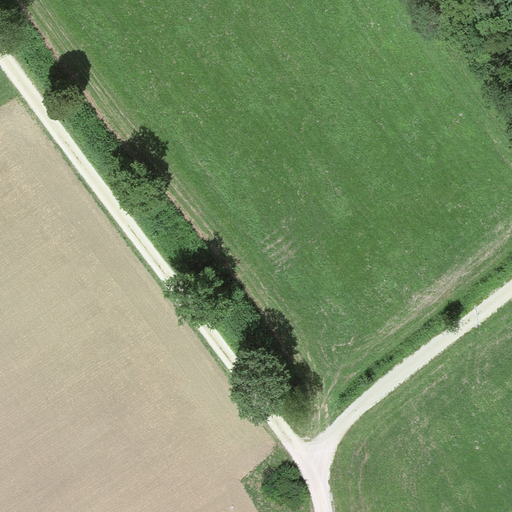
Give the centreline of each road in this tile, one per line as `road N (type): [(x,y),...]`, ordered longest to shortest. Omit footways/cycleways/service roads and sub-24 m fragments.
road 1 (track): [(311,466),(0,60)]
road 2 (track): [(511,289),(339,426),(311,466)]
